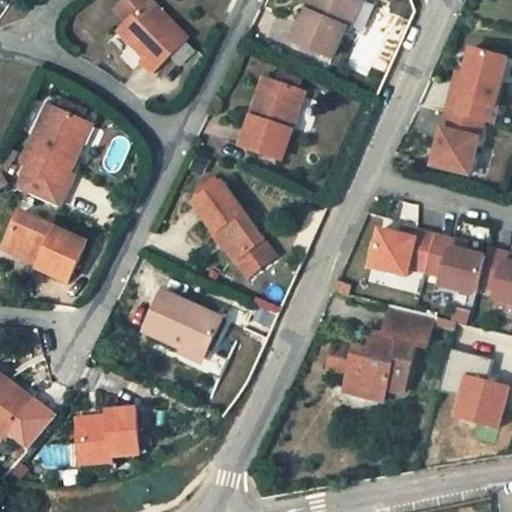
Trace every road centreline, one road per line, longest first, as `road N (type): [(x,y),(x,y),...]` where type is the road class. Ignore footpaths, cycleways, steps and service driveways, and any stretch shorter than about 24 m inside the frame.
road 1 (residential): [(217,511),(228,467),(365,178)]
road 2 (residential): [(66,375),(183,142)]
road 3 (unclassified): [(511,472),(315,511)]
road 4 (residential): [(365,178),(440,0)]
road 5 (residential): [(31,39),(183,142)]
road 6 (residential): [(183,142),(251,0)]
road 7 (residential): [(365,178),(511,215)]
